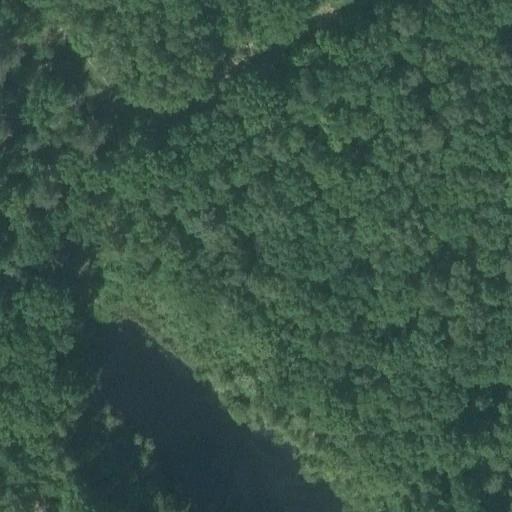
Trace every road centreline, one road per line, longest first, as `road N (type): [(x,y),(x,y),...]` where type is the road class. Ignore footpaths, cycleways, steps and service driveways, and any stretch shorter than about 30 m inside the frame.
road 1 (track): [(438,433),(169,191),(147,158),(138,107)]
road 2 (track): [(324,0),(138,107)]
road 3 (track): [(138,107),(43,0)]
